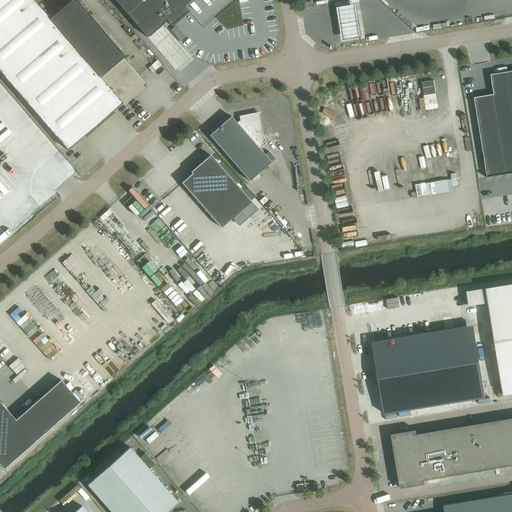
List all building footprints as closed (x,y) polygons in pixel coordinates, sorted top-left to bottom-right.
[(0,0),(0,71),(67,150),(122,103),(124,105),(142,89),(143,88),(144,87),(144,86),(144,85),(144,84),(144,83),(144,82),(143,82),(123,58),(125,56),(76,0),(70,0),(50,18),(34,0),(0,0)] [(115,0),(147,37),(167,20),(172,26),(189,11),(184,5),(190,0),(115,0)] [(359,2),(335,6),(341,42),(365,38),(359,2)] [(487,177),(511,173),(511,70),(491,74),(494,94),(474,97),(487,177)] [(424,81),(428,93),(433,91),(430,80),(424,81)] [(419,110),(427,109),(427,98),(418,99),(419,110)] [(265,144),(259,113),(240,117),(241,122),(239,123),(238,123),(231,116),(209,135),(249,181),(271,162),(259,148),(265,144)] [(212,156),(181,182),(221,228),(251,202),(212,156)] [(511,284),(467,291),(470,306),(489,303),(504,395),(511,393),(511,284)] [(22,329),(30,322),(16,305),(8,312),(22,329)] [(140,313),(130,323),(147,341),(157,331),(140,313)] [(313,319),(259,330),(262,344),(269,343),(268,338),(294,333),(295,337),(303,336),(304,342),(302,342),(303,351),(315,349),(313,341),(322,339),(319,323),(314,324),(313,319)] [(371,338),(383,411),(485,395),(474,322),(371,338)] [(34,326),(26,333),(30,338),(39,331),(34,326)] [(0,338),(0,358),(1,361),(11,358),(3,337),(0,338)] [(44,338),(36,344),(40,349),(48,343),(44,338)] [(46,357),(54,350),(51,346),(43,353),(46,357)] [(233,375),(241,367),(237,362),(229,370),(233,375)] [(15,420),(0,402),(0,464),(4,469),(79,402),(60,380),(15,420)] [(391,434),(401,488),(425,484),(425,480),(511,465),(511,418),(417,434),(416,430),(391,434)] [(111,511),(168,511),(167,511),(178,502),(130,447),(87,484),(111,511)] [(446,511),(511,511),(511,494),(446,505),(446,511)]
